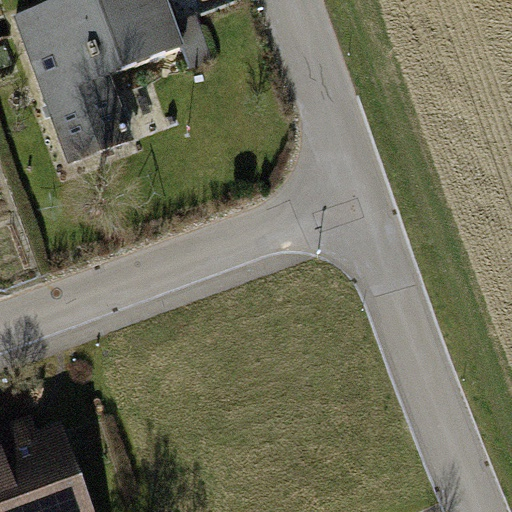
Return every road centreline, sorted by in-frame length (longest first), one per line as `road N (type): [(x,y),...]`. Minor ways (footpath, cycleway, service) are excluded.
road 1 (residential): [(0,334),(359,202)]
road 2 (residential): [(484,511),(359,202)]
road 3 (residential): [(359,202),(287,0)]
